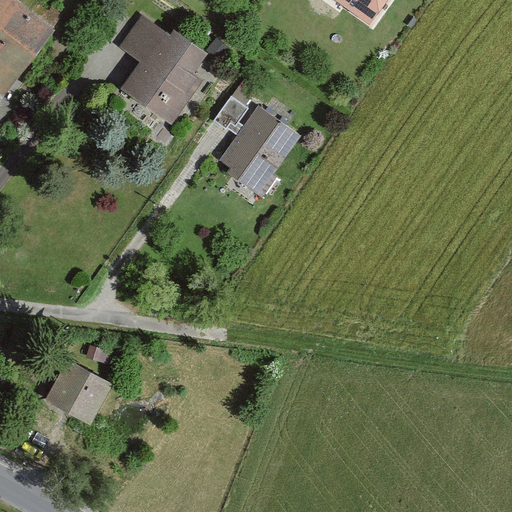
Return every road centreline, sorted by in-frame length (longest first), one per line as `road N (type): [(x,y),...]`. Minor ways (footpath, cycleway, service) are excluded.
road 1 (residential): [(82,317),(209,143)]
road 2 (residential): [(0,177),(95,58)]
